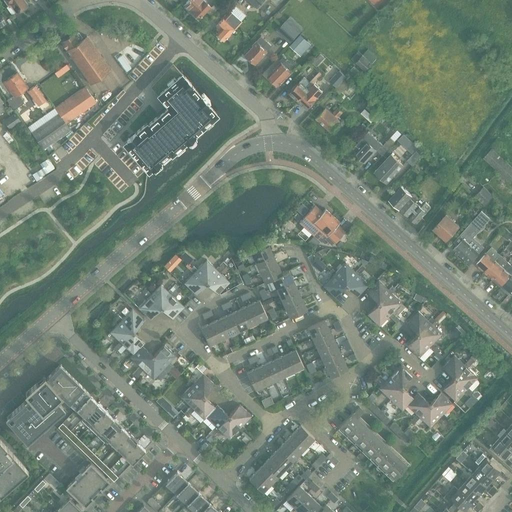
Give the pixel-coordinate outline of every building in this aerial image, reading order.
[(17,11),(11,15),(12,16),(27,5),(22,0),(5,0),(9,5),(12,4),(17,11)] [(210,7),(203,0),(188,0),(184,5),(186,6),(185,7),(188,10),(189,9),(192,12),(192,13),(199,19),(210,7)] [(247,0),(257,9),(265,0),(247,0)] [(214,5),(207,12),(211,15),(217,9),(214,5)] [(225,17),(217,26),(218,28),(217,30),(219,31),(217,34),(224,41),(226,38),(229,41),(234,36),(231,33),(235,28),(236,29),(242,22),(241,21),(246,16),(235,7),(231,12),(230,11),(224,17),(225,17)] [(287,19),(276,30),(290,43),(301,32),(292,24),(287,19)] [(86,36),(80,40),(75,32),(61,42),(90,83),(110,69),(86,36)] [(297,53),(308,41),(300,35),(290,46),(297,53)] [(252,63),(255,64),(256,64),(268,51),(267,51),(272,46),(268,42),(261,36),(253,45),(254,46),(246,55),(249,58),(249,61),(252,63)] [(154,38),(148,44),(152,47),(157,42),(154,38)] [(368,49),(362,55),(358,51),(351,58),(365,71),(377,58),(368,49)] [(321,52),(313,62),(318,65),(325,56),(321,52)] [(122,54),(117,57),(127,71),(132,67),(122,54)] [(272,83),(276,86),(279,85),(279,86),(292,73),(287,68),(290,65),(286,61),(283,64),(281,62),(268,76),(273,80),(272,83)] [(66,64),(54,73),(57,77),(69,69),(66,64)] [(181,74),(172,64),(151,87),(158,96),(159,95),(169,106),(172,110),(194,135),(195,135),(194,135),(217,115),(208,104),(201,95),(200,96),(191,85),(192,85),(184,77),(181,74)] [(356,81),(363,74),(354,66),(351,69),(350,67),(346,71),(348,72),(347,73),(356,81)] [(340,94),(350,84),(344,78),(346,77),(339,71),(329,81),(336,88),(335,89),(340,94)] [(289,94),(298,102),(315,84),(314,84),(312,86),(312,85),(322,74),(320,72),(309,82),(304,78),(289,94)] [(24,102),(17,93),(26,87),(17,73),(5,81),(14,95),(7,100),(13,109),(24,102)] [(318,97),(323,91),(315,84),(298,102),(307,110),(319,98),(318,97)] [(35,85),(27,90),(38,105),(46,99),(35,85)] [(85,87),(55,108),(66,123),(96,102),(85,87)] [(362,98),(358,102),(362,106),(366,102),(362,98)] [(376,116),(379,112),(369,103),(366,107),(376,116)] [(146,123),(146,124),(172,154),(186,142),(194,135),(172,110),(169,106),(148,125),(146,123)] [(341,122),(338,119),(343,113),(338,108),(333,114),(326,108),(316,118),(331,132),(341,122)] [(361,114),(371,122),(375,118),(365,109),(361,114)] [(4,120),(9,127),(20,120),(15,113),(4,120)] [(32,131),(44,148),(70,129),(58,113),(32,131)] [(171,155),(172,154),(146,124),(135,133),(127,140),(124,143),(148,171),(152,169),(160,162),(160,161),(170,153),(171,155)] [(369,132),(353,149),(356,153),(355,154),(365,163),(377,151),(381,146),(382,147),(384,146),(369,132)] [(383,156),(387,151),(400,137),(396,133),(391,138),(384,146),(382,147),(381,146),(377,151),(383,156)] [(510,183),(511,180),(511,167),(492,149),(483,158),(510,183)] [(407,161),(413,166),(422,157),(416,152),(407,161)] [(375,172),(387,183),(403,166),(392,155),(375,172)] [(32,175),(36,181),(56,168),(50,157),(40,163),(43,168),(32,175)] [(402,187),(390,200),(400,208),(410,197),(415,202),(418,198),(414,194),(413,195),(412,196),(411,196),(402,187)] [(475,196),(484,205),(493,195),(484,187),(475,196)] [(306,196),(302,201),(310,209),(315,204),(306,196)] [(400,209),(417,224),(431,208),(425,203),(421,208),(415,202),(410,197),(400,208),(400,209)] [(302,204),(297,210),(302,215),(307,209),(302,204)] [(307,229),(314,235),(332,215),(325,208),(322,211),(315,205),(303,218),(310,225),(307,229)] [(471,220),(480,210),(475,206),(468,213),(468,214),(468,215),(467,216),(471,220)] [(457,245),(453,251),(468,264),(483,248),(471,237),(489,218),(481,211),(454,242),(457,245)] [(314,235),(306,244),(316,245),(320,241),(321,242),(324,238),(332,245),(345,231),(337,224),(339,221),(332,215),(314,235)] [(434,229),(446,240),(458,227),(446,215),(434,229)] [(511,233),(505,227),(501,232),(509,239),(511,234),(511,233)] [(256,263),(273,255),(268,245),(251,253),(256,263)] [(477,265),(485,272),(500,256),(491,248),(477,265)] [(184,252),(180,257),(188,265),(193,260),(184,252)] [(175,254),(164,266),(170,271),(181,259),(175,254)] [(256,263),(260,272),(277,264),(273,255),(256,263)] [(500,256),(485,272),(493,279),(508,263),(500,256)] [(318,258),(312,263),(321,271),(326,266),(318,258)] [(195,271),(207,283),(218,271),(220,272),(223,269),(220,266),(216,269),(206,259),(197,270),(195,271)] [(334,274),(346,285),(357,274),(359,275),(362,271),(359,268),(355,272),(345,262),(336,272),(334,274)] [(493,279),(502,287),(511,275),(511,266),(508,263),(493,279)] [(282,274),(277,264),(260,272),(265,282),(266,282),(272,279),(282,274)] [(207,283),(195,271),(197,270),(193,266),(190,270),(193,273),(184,283),(196,294),(207,283)] [(346,285),(334,274),(336,272),(333,269),(329,272),(333,276),(323,285),(335,297),(346,285)] [(272,279),(266,282),(271,291),(276,288),(293,280),(289,270),(282,274),(272,279)] [(230,282),(220,272),(218,271),(207,283),(218,294),(220,292),(230,282)] [(369,285),(359,275),(357,274),(346,285),(358,296),(369,285)] [(511,275),(502,287),(510,294),(511,291),(511,275)] [(280,298),(298,290),(293,280),(276,288),(280,298)] [(367,292),(379,303),(391,291),(393,293),(396,289),(392,286),(389,289),(379,280),(367,292)] [(149,296),(161,307),(172,295),(174,297),(177,294),(174,290),(170,293),(161,284),(151,294),(149,296)] [(280,298),(285,307),(302,299),(298,290),(280,298)] [(161,307),(149,296),(151,294),(147,291),(144,294),(147,298),(138,307),(150,318),(161,307)] [(391,291),(379,303),(391,314),(389,316),(393,320),(396,316),(405,306),(401,303),(402,302),(393,293),(391,291)] [(172,319),(173,318),(184,307),(174,297),(172,295),(161,307),(172,319)] [(290,317),(307,309),(302,299),(285,307),(290,317)] [(259,300),(249,305),(258,322),(267,317),(259,300)] [(389,316),(391,314),(379,303),(368,314),(380,326),(389,316)] [(248,326),(258,322),(249,305),(240,309),(248,326)] [(133,331),(144,320),(132,308),(123,318),(119,315),(116,318),(119,322),(121,320),(133,331)] [(240,309),(230,314),(238,331),(248,326),(240,309)] [(430,322),(432,324),(435,320),(437,322),(446,313),(442,310),(434,319),(432,317),(428,321),(419,312),(407,323),(419,334),(430,322)] [(229,335),(238,331),(230,314),(221,318),(229,335)] [(221,318),(211,323),(219,340),(229,335),(221,318)] [(120,348),(123,345),(121,343),(133,331),(121,320),(119,322),(110,332),(120,341),(116,345),(120,348)] [(308,328),(312,338),(330,330),(325,320),(308,328)] [(442,334),(432,324),(430,322),(419,334),(431,345),(429,347),(433,351),(436,347),(432,344),(442,334)] [(201,327),(209,345),(219,340),(211,323),(201,327)] [(312,338),(317,348),(334,340),(330,330),(312,338)] [(142,345),(144,343),(133,331),(121,343),(123,345),(132,354),(133,354),(142,345)] [(420,357),(429,347),(431,345),(419,334),(408,345),(420,357)] [(339,349),(334,340),(317,348),(321,357),(339,349)] [(164,345),(164,344),(153,356),(165,367),(163,369),(166,373),(170,369),(172,366),(169,363),(176,356),(164,345)] [(153,356),(142,345),(133,354),(132,354),(130,356),(140,366),(136,370),(140,373),(143,369),(142,368),(153,356)] [(296,349),(295,349),(286,354),(294,371),(304,367),(296,349)] [(321,357),(326,367),(343,359),(339,349),(321,357)] [(473,353),(470,356),(471,357),(468,361),(471,364),(475,361),(478,358),(473,353)] [(286,354),(276,358),(284,376),(294,371),(286,354)] [(443,367),(455,378),(466,366),(468,368),(471,364),(468,361),(464,365),(455,355),(443,367)] [(165,367),(153,356),(142,368),(154,379),(156,377),(159,379),(160,379),(166,373),(163,369),(165,367)] [(276,358),(266,363),(275,380),(284,376),(276,358)] [(331,377),(348,369),(343,359),(326,367),(331,377)] [(313,360),(306,364),(311,373),(317,370),(313,360)] [(266,363),(257,367),(265,385),(275,380),(266,363)] [(402,364),(392,374),(390,376),(402,387),(413,375),(402,364)] [(63,408),(56,400),(62,394),(77,409),(90,395),(91,395),(60,365),(25,393),(29,397),(6,417),(27,440),(63,408)] [(466,366),(455,378),(466,389),(468,387),(472,391),(470,392),(478,400),(482,396),(477,391),(474,392),(472,390),(478,384),(478,381),(476,379),(478,377),(468,368),(466,366)] [(255,389),(265,385),(257,367),(247,372),(255,389)] [(402,387),(390,376),(392,374),(389,371),(385,375),(389,378),(379,388),(391,399),(402,387)] [(215,384),(203,373),(194,383),(190,380),(187,384),(190,387),(192,385),(204,396),(215,384)] [(468,387),(466,389),(455,378),(444,390),(455,401),(465,390),(468,394),(469,393),(477,401),(478,400),(470,392),(472,391),(468,387)] [(191,406),(187,410),(191,413),(194,409),(193,408),(204,396),(192,385),(190,387),(181,397),(191,406)] [(403,410),(408,405),(407,405),(414,398),(402,387),(391,399),(403,410)] [(407,405),(408,405),(417,414),(419,416),(430,404),(418,393),(414,398),(407,405)] [(453,403),(441,393),(430,404),(442,415),(440,417),(444,420),(447,416),(444,413),(453,403)] [(261,399),(265,406),(275,402),(271,394),(261,399)] [(77,409),(84,416),(81,419),(82,420),(99,402),(98,402),(90,395),(77,409)] [(371,395),(367,398),(372,403),(372,402),(375,399),(371,395)] [(194,409),(204,419),(206,417),(215,407),(215,406),(204,396),(193,408),(194,409)] [(89,427),(106,411),(106,410),(99,402),(82,420),(89,427)] [(387,424),(391,420),(372,402),(372,403),(368,406),(387,424)] [(215,426),(212,429),(216,433),(219,429),(217,428),(229,416),(217,404),(215,406),(215,407),(206,417),(215,426)] [(240,404),(229,416),(240,427),(239,429),(242,432),(245,429),(242,426),(252,416),(240,404)] [(417,414),(414,417),(417,421),(421,417),(431,427),(440,417),(442,415),(430,404),(419,416),(417,414)] [(360,407),(354,413),(358,417),(364,411),(360,407)] [(174,408),(169,413),(174,418),(177,415),(179,412),(174,408)] [(69,417),(76,423),(81,417),(73,411),(69,417)] [(97,435),(114,418),(114,417),(113,418),(106,411),(89,427),(97,435)] [(394,478),(408,465),(358,417),(354,413),(341,427),(394,478)] [(239,429),(240,427),(229,416),(217,428),(219,429),(229,439),(239,429)] [(122,426),(114,418),(97,435),(105,442),(108,439),(108,440),(122,426)] [(490,419),(485,425),(490,429),(495,423),(490,419)] [(414,433),(408,427),(403,432),(394,422),(390,426),(406,442),(410,438),(409,437),(414,433)] [(62,423),(58,427),(59,428),(66,435),(70,430),(62,423)] [(315,437),(301,424),(293,432),(307,445),(315,437)] [(129,433),(122,426),(108,440),(116,447),(117,447),(130,433),(129,433)] [(209,440),(212,436),(216,433),(212,429),(209,433),(210,434),(207,438),(209,440)] [(70,430),(66,435),(74,443),(78,438),(70,430)] [(511,434),(507,430),(500,438),(511,448),(511,434)] [(293,432),(286,440),(300,453),(307,445),(293,432)] [(123,454),(124,455),(137,441),(138,441),(130,433),(117,447),(124,454),(123,454)] [(28,470),(0,438),(0,494),(0,495),(5,490),(8,486),(6,484),(17,475),(18,477),(22,474),(28,470)] [(82,450),(86,446),(78,438),(74,443),(82,450)] [(506,459),(511,452),(511,448),(500,438),(492,446),(506,459)] [(292,461),(300,453),(286,440),(279,448),(292,461)] [(145,449),(137,441),(124,455),(132,463),(145,449)] [(86,446),(82,450),(90,458),(94,454),(86,446)] [(492,446),(489,450),(504,462),(506,459),(492,446)] [(279,448),(271,455),(285,468),(292,461),(279,448)] [(483,453),(475,461),(481,466),(480,466),(494,479),(502,470),(505,473),(504,473),(509,477),(511,474),(492,457),(490,460),(488,458),(483,453)] [(94,454),(90,458),(98,466),(102,461),(94,454)] [(278,476),(285,468),(271,455),(264,463),(278,476)] [(315,469),(319,465),(323,460),(319,456),(311,464),(315,469)] [(110,469),(102,461),(98,466),(106,474),(110,469)] [(92,498),(91,496),(100,487),(102,488),(109,481),(90,463),(66,487),(85,505),(92,498)] [(271,484),(278,476),(264,463),(257,471),(271,484)] [(449,466),(442,474),(448,479),(455,472),(453,470),(449,466)] [(480,466),(473,474),(487,486),(494,479),(480,466)] [(110,469),(106,474),(114,481),(118,477),(110,469)] [(177,471),(166,481),(177,492),(188,481),(177,471)] [(257,471),(249,479),(263,492),(266,494),(273,486),(271,484),(257,471)] [(305,479),(307,477),(308,476),(304,471),(300,475),(298,473),(294,477),(299,481),(302,477),(305,479)] [(473,474),(466,481),(480,494),(487,486),(473,474)] [(285,479),(283,481),(291,489),(299,481),(294,477),(289,483),(285,479)] [(177,492),(188,503),(199,492),(188,481),(177,492)] [(287,493),(291,489),(283,481),(283,482),(286,485),(283,489),(287,493)] [(480,494),(466,481),(459,489),(473,502),(480,494)] [(286,499),(294,507),(308,493),(300,485),(286,499)] [(454,485),(444,497),(451,503),(451,504),(459,511),(467,511),(468,511),(466,510),(473,502),(459,489),(454,485)] [(188,503),(185,506),(190,511),(200,511),(209,502),(199,492),(188,503)] [(308,493),(294,507),(299,511),(303,511),(315,500),(308,493)] [(67,511),(78,511),(81,509),(69,497),(61,506),(67,511)] [(160,505),(152,497),(147,501),(156,510),(160,505)] [(280,501),(275,497),(271,501),(276,505),(280,501)] [(303,511),(318,511),(327,504),(326,503),(323,507),(315,500),(303,511)] [(219,511),(209,502),(200,511),(219,511)]
